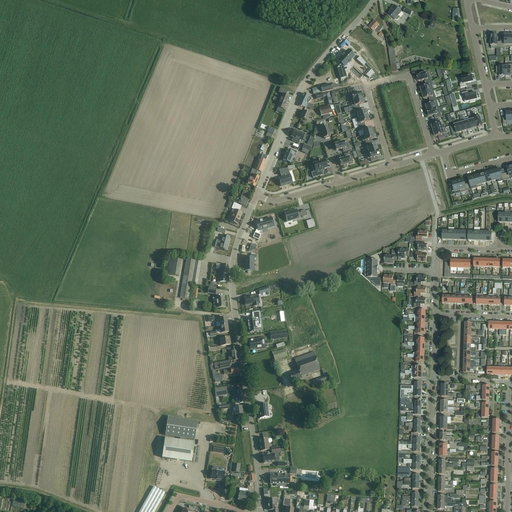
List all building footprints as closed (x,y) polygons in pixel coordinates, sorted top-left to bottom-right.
[(398,16),(402,12),(394,5),(389,10),(390,11),(388,14),(394,20),(395,19),(396,20),(397,20),(399,18),(399,17),(398,16)] [(368,27),(372,30),(374,32),(376,29),(379,32),(382,28),(374,21),(368,27)] [(497,35),(490,35),(490,49),(500,49),(500,42),(497,42),(497,35)] [(504,40),(500,40),(500,42),(500,49),(504,49),(504,47),(509,47),(509,35),(504,35),(504,40)] [(393,47),(388,48),(389,51),(388,51),(391,71),(400,70),(399,64),(396,64),(394,50),(393,51),(393,47)] [(342,70),(354,57),(348,51),(338,61),(341,64),(337,68),(341,80),(340,76),(344,75),(342,70)] [(360,57),(357,60),(363,66),(366,64),(360,57)] [(505,67),(496,67),(496,74),(499,74),(499,77),(505,77),(505,67)] [(371,70),(366,76),(369,79),(374,73),(371,70)] [(428,72),(416,76),(418,82),(422,80),(424,80),(424,81),(425,83),(431,81),(430,78),(428,72)] [(464,77),(459,78),(460,84),(459,84),(460,88),(467,87),(466,83),(473,82),(471,76),(468,76),(464,76),(464,77)] [(426,87),(420,88),(422,94),(433,90),(432,85),(431,81),(425,83),(426,87)] [(338,88),(337,85),(335,86),(335,84),(331,85),(313,89),(314,95),(319,94),(333,90),(332,89),(338,88)] [(354,88),(347,90),(351,101),(362,98),(363,98),(361,92),(356,94),(354,88)] [(433,90),(422,94),(423,99),(428,98),(429,101),(436,99),(433,90)] [(468,92),(461,93),(462,97),(463,97),(464,102),(470,101),(470,102),(474,101),(473,100),(477,99),(475,93),(469,95),(468,92)] [(289,97),(284,95),(283,94),(278,107),(284,110),(289,97)] [(304,94),(298,106),(303,107),(306,108),(306,107),(308,104),(306,104),(307,102),(309,102),(310,102),(311,98),(309,97),(309,96),(308,96),(304,94)] [(362,98),(351,101),(353,110),(360,108),(359,105),(364,103),(362,98)] [(430,104),(425,106),(427,111),(438,108),(436,99),(429,101),(430,104)] [(330,106),(319,109),(321,116),(325,115),(329,114),(332,113),(330,106)] [(360,108),(353,110),(356,119),(367,116),(366,110),(361,112),(360,108)] [(427,111),(428,117),(434,115),(435,119),(441,117),(438,108),(427,111)] [(304,111),(301,119),(305,120),(307,121),(309,117),(314,119),(315,116),(310,114),(309,113),(304,111)] [(506,118),(502,118),(503,124),(507,124),(507,122),(511,121),(511,116),(511,112),(506,112),(506,118)] [(479,115),(474,117),(475,120),(477,128),(483,127),(479,115)] [(367,116),(356,119),(358,128),(365,126),(364,122),(369,121),(367,116)] [(474,117),(468,118),(469,121),(472,129),(477,128),(475,120),(474,117)] [(432,128),(431,128),(432,132),(442,129),(442,128),(440,120),(433,122),(434,125),(431,126),(432,128)] [(458,121),(453,123),(453,125),(455,129),(456,134),(461,132),(459,124),(458,121)] [(317,127),(315,135),(322,133),(323,134),(324,139),(325,138),(325,139),(329,138),(329,137),(330,137),(329,134),(333,133),(331,127),(327,128),(326,125),(321,126),(317,127)] [(360,131),(358,132),(359,137),(361,136),(373,133),(371,128),(366,129),(365,126),(358,128),(360,131)] [(442,129),(432,132),(433,135),(434,135),(435,137),(438,136),(439,139),(445,137),(444,134),(446,133),(444,128),(442,128),(442,129)] [(294,130),(291,137),(293,138),(292,141),(299,144),(301,143),(305,134),(294,130)] [(373,133),(361,136),(363,142),(365,141),(366,145),(372,143),(371,139),(374,138),(373,133)] [(344,142),(334,145),(336,151),(340,149),(342,149),(343,152),(350,150),(348,146),(346,147),(344,142)] [(367,148),(365,149),(366,154),(378,151),(378,150),(376,145),(373,146),(372,143),(366,145),(367,148)] [(287,150),(283,160),(291,163),(294,154),(296,155),(298,152),(293,150),(292,153),(288,151),(287,150)] [(378,151),(366,154),(368,159),(370,159),(371,162),(378,160),(377,157),(380,156),(378,150),(378,151)] [(345,158),(339,160),(341,166),(353,163),(351,157),(352,157),(350,153),(344,155),(345,158)] [(257,174),(258,171),(261,172),(267,157),(263,155),(259,163),(258,162),(256,166),(258,167),(256,171),(253,169),(252,171),(257,174)] [(314,172),(311,173),(313,178),(323,175),(322,172),(322,171),(323,171),(324,170),(323,170),(327,169),(327,167),(326,163),(325,160),(319,162),(319,161),(318,161),(313,163),(312,165),(314,172)] [(281,178),(278,179),(281,187),(292,183),(290,175),(289,172),(288,169),(279,170),(281,175),(285,174),(286,176),(281,178)] [(500,169),(494,171),(497,180),(502,178),(502,181),(506,180),(504,174),(501,175),(500,170),(500,169)] [(259,177),(256,176),(254,175),(253,179),(250,178),(247,184),(250,186),(255,187),(259,177)] [(479,175),(473,177),(476,185),(476,186),(476,188),(482,186),(481,184),(479,175)] [(463,180),(457,181),(460,193),(470,190),(468,184),(464,185),(463,180)] [(453,188),(449,189),(451,195),(460,193),(457,181),(451,183),(453,188)] [(247,192),(244,191),(240,199),(243,200),(240,205),(246,207),(249,199),(245,197),(247,192)] [(229,222),(237,225),(243,213),(239,212),(241,206),(233,203),(231,209),(233,209),(231,212),(233,213),(229,222)] [(297,210),(284,214),(287,222),(299,218),(299,217),(302,217),(302,218),(307,216),(305,210),(300,212),(301,213),(298,214),(297,210)] [(255,236),(253,240),(259,242),(263,233),(260,232),(261,231),(261,230),(276,225),(274,216),(258,220),(260,228),(258,228),(257,231),(254,236),(255,236)] [(418,235),(416,235),(416,241),(422,242),(422,238),(427,238),(427,232),(418,232),(418,235)] [(226,251),(228,245),(230,237),(222,235),(219,249),(223,250),(224,251),(224,250),(226,251)] [(422,245),(422,242),(416,241),(415,248),(417,248),(417,251),(427,251),(427,245),(422,245)] [(405,251),(398,250),(398,261),(401,261),(401,259),(405,260),(405,257),(409,257),(409,249),(405,249),(405,251)] [(422,253),(415,252),(415,259),(417,259),(417,262),(427,262),(427,256),(422,256),(422,253)] [(384,256),(384,264),(393,264),(393,261),(397,261),(397,254),(391,254),(391,256),(384,256)] [(254,271),(254,258),(256,258),(256,255),(251,255),(251,258),(245,258),(245,271),(254,271)] [(182,261),(168,258),(165,275),(179,277),(182,261)] [(201,260),(199,260),(186,258),(180,298),(189,300),(192,284),(197,285),(201,260)] [(368,263),(367,274),(370,277),(370,282),(376,287),(380,287),(381,278),(377,278),(377,272),(378,267),(377,267),(377,261),(373,261),(373,259),(370,259),(370,261),(368,263)] [(220,282),(226,282),(226,275),(227,275),(228,265),(220,264),(216,264),(216,269),(219,269),(221,269),(220,274),(220,282)] [(263,265),(255,267),(258,282),(266,280),(263,265)] [(269,277),(270,280),(265,281),(266,284),(282,281),(280,275),(269,277)] [(390,286),(391,286),(391,292),(396,292),(396,286),(396,279),(393,279),(393,276),(383,276),(383,284),(390,284),(390,286)] [(252,277),(242,278),(243,286),(252,285),(252,277)] [(404,289),(408,289),(408,288),(408,287),(408,281),(405,281),(405,279),(400,278),(400,277),(397,277),(397,287),(404,287),(404,289)] [(421,286),(421,283),(426,283),(426,277),(417,277),(417,280),(414,280),(414,286),(421,286)] [(414,291),(414,297),(421,297),(421,294),(426,294),(426,288),(416,287),(416,291),(414,291)] [(259,295),(244,297),(245,305),(253,305),(254,307),(259,306),(259,303),(260,303),(259,295)] [(217,304),(213,304),(214,309),(217,308),(217,309),(225,308),(224,297),(216,298),(217,304)] [(420,308),(420,305),(425,305),(425,299),(416,299),(416,302),(414,302),(414,308),(420,308)] [(259,311),(252,312),(253,318),(248,319),(249,332),(258,331),(257,327),(261,327),(259,311)] [(222,319),(216,320),(217,327),(220,326),(228,325),(227,318),(222,319)] [(228,325),(220,326),(220,330),(217,330),(218,334),(229,333),(228,325)] [(271,332),(272,339),(287,337),(286,330),(271,332)] [(229,338),(224,339),(220,339),(221,346),(230,345),(229,338)] [(250,341),(249,341),(249,344),(250,350),(257,349),(258,350),(265,349),(264,338),(258,339),(259,340),(252,341),(250,341)] [(229,361),(238,360),(236,347),(227,349),(229,361)] [(314,352),(299,357),(295,359),(299,371),(289,374),(292,382),(302,379),(301,377),(304,376),(304,377),(308,376),(307,374),(320,370),(314,352)] [(214,364),(210,365),(211,371),(212,371),(215,371),(231,368),(229,361),(214,364)] [(475,370),(476,365),(463,365),(463,373),(469,373),(469,370),(475,370)] [(215,371),(212,371),(214,382),(221,381),(220,379),(223,378),(223,375),(216,376),(216,371),(215,371)] [(315,384),(330,379),(328,376),(326,376),(324,377),(313,381),(315,384)] [(226,387),(217,389),(215,389),(216,397),(227,395),(226,387)] [(236,397),(234,397),(235,405),(235,404),(238,404),(239,404),(244,403),(242,389),(237,390),(235,390),(236,397)] [(420,397),(421,390),(400,389),(400,398),(409,399),(409,395),(407,395),(407,393),(414,393),(414,397),(420,397)] [(301,397),(279,401),(282,420),(299,417),(296,403),(302,401),(301,397)] [(409,403),(409,399),(400,398),(400,408),(421,408),(421,402),(415,401),(415,405),(412,405),(412,403),(409,403)] [(238,404),(233,405),(231,405),(231,409),(235,408),(235,412),(232,412),(232,416),(235,415),(243,414),(242,407),(238,407),(238,404)] [(267,404),(258,405),(260,418),(260,419),(269,417),(267,404)] [(195,440),(198,421),(168,417),(165,436),(195,440)] [(420,427),(408,426),(408,430),(409,430),(411,430),(411,429),(414,429),(414,433),(411,433),(411,434),(411,436),(418,436),(418,434),(420,434),(420,427)] [(446,434),(445,434),(440,434),(440,441),(449,441),(449,443),(453,443),(453,438),(452,438),(452,437),(446,437),(446,434)] [(192,463),(195,443),(165,438),(162,458),(192,463)] [(269,445),(268,444),(271,443),(272,442),(272,440),(271,439),(268,439),(259,440),(261,451),(266,451),(268,450),(267,445),(269,445)] [(262,457),(261,457),(262,460),(263,460),(263,464),(275,462),(275,461),(279,461),(278,453),(274,454),(262,455),(263,457),(262,457)] [(212,474),(211,479),(219,480),(219,481),(223,482),(224,477),(225,473),(225,468),(213,466),(212,471),(212,474)] [(290,475),(281,475),(281,474),(270,475),(270,484),(280,484),(280,486),(292,486),(292,480),(290,480),(290,475)] [(154,511),(165,493),(154,487),(139,511),(154,511)] [(239,491),(238,500),(246,501),(248,492),(248,490),(248,489),(239,488),(239,489),(239,491)] [(278,500),(278,499),(268,500),(269,511),(272,510),(272,511),(277,511),(278,511),(277,511),(276,504),(277,504),(278,504),(279,503),(278,500)] [(284,499),(284,501),(283,506),(287,506),(286,511),(293,511),(293,509),(289,509),(290,500),(284,499)] [(308,511),(309,510),(310,501),(305,500),(304,507),(303,507),(303,510),(302,509),(300,509),(299,510),(296,510),(295,511),(306,511),(308,511)] [(455,503),(455,507),(459,508),(458,511),(465,511),(466,507),(466,503),(455,503)]
